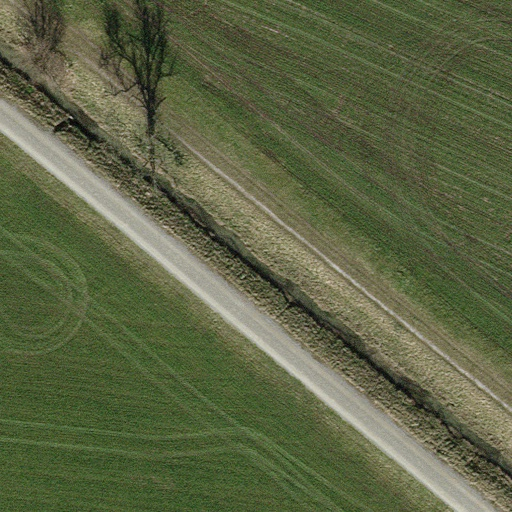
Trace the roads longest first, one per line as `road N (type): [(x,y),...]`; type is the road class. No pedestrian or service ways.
road 1 (track): [(511,395),(28,0)]
road 2 (track): [(474,511),(0,117)]
